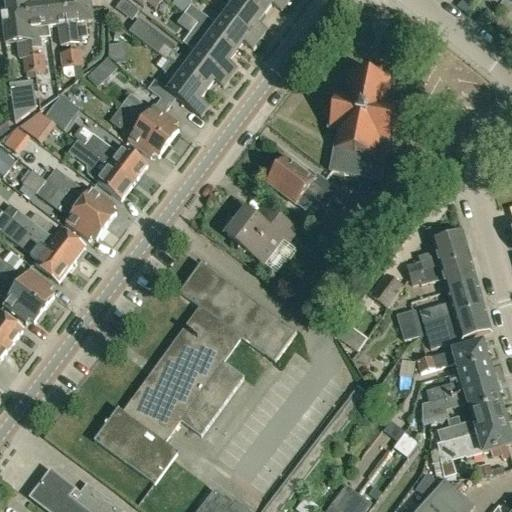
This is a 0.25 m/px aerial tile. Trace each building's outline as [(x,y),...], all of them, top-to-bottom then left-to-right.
[(59,0),(46,2),(50,29),(59,28),(61,48),(70,47),(64,0),(59,0)] [(64,0),(70,47),(83,45),(83,40),(88,39),(86,24),(93,23),(91,5),(86,6),(84,0),(64,0)] [(133,0),(133,1),(143,9),(147,4),(156,10),(163,1),(162,0),(133,0)] [(264,17),(242,0),(224,0),(233,6),(225,16),(259,42),(266,34),(257,27),(264,17)] [(242,0),(264,17),(272,7),(280,14),(287,4),(282,0),(242,0)] [(50,29),(46,2),(27,4),(33,52),(41,51),(40,40),(51,39),(50,29)] [(25,75),(34,74),(35,74),(33,59),(33,52),(27,4),(26,4),(26,3),(6,5),(7,16),(2,17),(4,34),(6,47),(17,46),(19,61),(23,60),(25,75)] [(197,26),(235,55),(243,45),(252,52),(259,42),(225,16),(217,27),(191,7),(184,15),(197,25),(197,26)] [(168,64),(207,94),(215,84),(223,90),(230,80),(197,55),(188,66),(175,56),(178,52),(138,22),(129,34),(168,64)] [(235,55),(197,26),(191,34),(204,45),(197,55),(230,80),(237,71),(228,65),(235,55)] [(73,69),(83,68),(81,53),(71,54),(73,69)] [(73,69),(71,54),(61,56),(62,71),(73,69)] [(33,59),(35,74),(45,72),(43,58),(33,59)] [(108,61),(88,80),(98,91),(118,71),(108,61)] [(170,109),(177,101),(201,119),(208,110),(200,104),(207,94),(168,64),(162,73),(176,83),(169,92),(155,82),(148,91),(161,101),(160,102),(170,109)] [(380,74),(363,71),(362,76),(346,72),(346,74),(350,75),(346,97),(338,95),(339,92),(336,91),(328,132),(331,133),(331,129),(339,131),(335,147),(332,147),(332,150),(335,150),(331,173),(380,183),(397,103),(394,103),(393,106),(385,105),(390,83),(393,84),(394,81),(379,78),(380,74)] [(34,94),(11,97),(15,125),(16,126),(36,110),(34,94)] [(120,111),(131,119),(169,148),(179,135),(174,131),(177,127),(164,117),(170,109),(160,102),(153,112),(131,96),(120,111)] [(169,148),(131,119),(120,111),(114,119),(110,124),(132,140),(128,144),(151,161),(154,157),(159,161),(169,148)] [(40,115),(20,130),(38,143),(52,124),(40,115)] [(124,150),(119,156),(93,137),(84,148),(89,151),(101,160),(135,186),(148,169),(124,150)] [(88,178),(97,185),(97,186),(121,204),(135,186),(101,160),(89,151),(84,148),(78,144),(70,155),(88,169),(87,171),(88,178)] [(0,151),(0,176),(4,179),(16,164),(0,151)] [(314,182),(285,160),(276,172),(275,171),(271,172),(267,178),(267,181),(268,182),(267,184),(305,213),(314,201),(325,209),(330,202),(334,205),(336,201),(333,199),(338,192),(317,177),(314,182)] [(57,193),(69,202),(79,210),(106,230),(116,217),(111,213),(115,209),(92,192),(89,196),(56,171),(46,185),(57,193)] [(37,197),(69,222),(66,226),(88,243),(91,240),(96,243),(106,230),(79,210),(69,202),(57,193),(46,185),(37,197)] [(299,232),(265,206),(255,219),(246,212),(226,237),(264,266),(282,243),(288,247),(299,232)] [(27,234),(38,243),(72,269),(86,251),(61,233),(55,241),(45,234),(33,225),(18,213),(11,222),(27,234)] [(405,234),(379,216),(371,227),(397,246),(405,234)] [(72,269),(38,243),(27,234),(11,222),(1,235),(34,261),(38,256),(41,259),(35,267),(59,286),(72,269)] [(433,245),(435,254),(419,258),(420,263),(406,267),(409,278),(471,260),(463,236),(433,245)] [(446,293),(478,284),(471,260),(409,278),(412,288),(420,286),(421,288),(443,282),(446,293)] [(2,266),(0,268),(0,278),(7,284),(44,313),(55,299),(50,295),(53,291),(31,274),(25,282),(14,274),(14,275),(2,266)] [(296,336),(202,266),(180,294),(201,310),(158,368),(160,369),(124,417),(117,412),(95,442),(154,487),(178,455),(164,445),(181,423),(202,438),(244,381),(223,365),(242,340),(275,365),(296,336)] [(388,311),(389,310),(404,289),(386,276),(370,298),(388,311)] [(0,297),(8,304),(4,309),(26,326),(29,322),(34,326),(44,313),(7,284),(0,278),(0,297)] [(424,326),(485,308),(478,284),(446,293),(449,303),(420,311),(424,326)] [(431,351),(461,342),(492,333),(485,308),(424,326),(431,351)] [(419,339),(416,329),(412,313),(397,318),(404,343),(419,339)] [(0,343),(10,352),(24,334),(0,316),(0,343)] [(349,327),(346,332),(339,341),(349,348),(344,355),(353,361),(368,341),(349,327)] [(0,365),(10,352),(0,343),(0,365)] [(436,370),(453,366),(453,364),(456,363),(459,373),(488,365),(482,345),(418,362),(421,374),(436,370)] [(430,403),(445,399),(451,398),(495,386),(488,365),(459,373),(462,384),(458,385),(458,384),(426,392),(430,403)] [(468,404),(471,414),(501,406),(495,386),(451,398),(455,409),(465,406),(465,405),(468,404)] [(358,388),(262,511),(281,511),(370,397),(358,388)] [(449,421),(446,412),(449,411),(445,399),(430,403),(430,404),(422,406),(422,424),(424,428),(449,421)] [(442,444),(507,426),(501,406),(471,414),(474,425),(471,426),(468,425),(461,427),(459,419),(447,422),(450,430),(439,433),(442,444)] [(507,426),(442,444),(442,445),(437,446),(441,461),(433,463),(435,469),(443,467),(446,479),(456,477),(452,463),(465,459),(465,460),(508,448),(511,443),(507,426)] [(80,495),(51,473),(30,500),(45,511),(120,511),(87,486),(80,495)] [(426,477),(416,493),(424,498),(435,483),(426,477)] [(444,485),(420,511),(473,511),(475,511),(444,485)] [(346,511),(358,496),(346,487),(327,511),(346,511)] [(240,511),(214,492),(198,511),(240,511)] [(358,496),(346,511),(366,511),(371,506),(358,496)]
